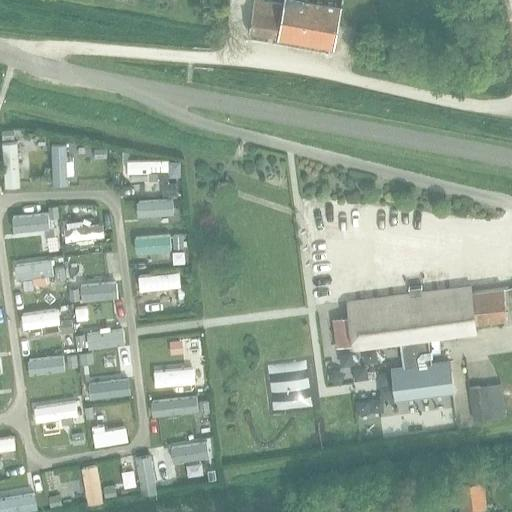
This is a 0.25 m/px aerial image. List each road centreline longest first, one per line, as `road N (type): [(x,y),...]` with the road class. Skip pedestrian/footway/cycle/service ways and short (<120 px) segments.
road 1 (unclassified): [(144,88),(156,102),(206,124),(511,205)]
road 2 (unclassified): [(511,159),(144,88)]
road 3 (unclassified): [(144,88),(0,54)]
